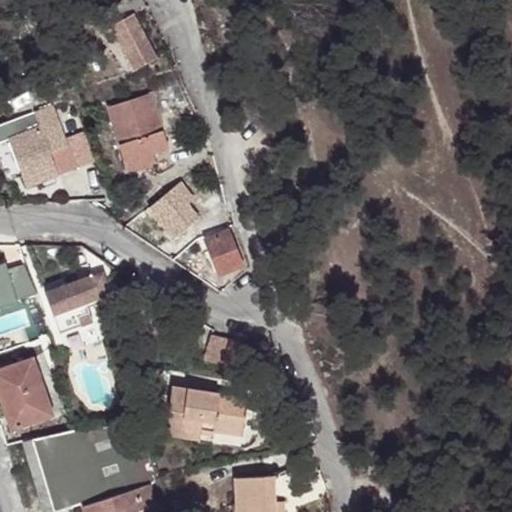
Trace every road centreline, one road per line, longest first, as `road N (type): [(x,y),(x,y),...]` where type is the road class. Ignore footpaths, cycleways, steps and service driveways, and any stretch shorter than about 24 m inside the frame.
road 1 (residential): [(160,0),(268,299)]
road 2 (residential): [(268,299),(222,313),(202,310),(82,224),(0,224)]
road 3 (unclassified): [(343,511),(268,299)]
